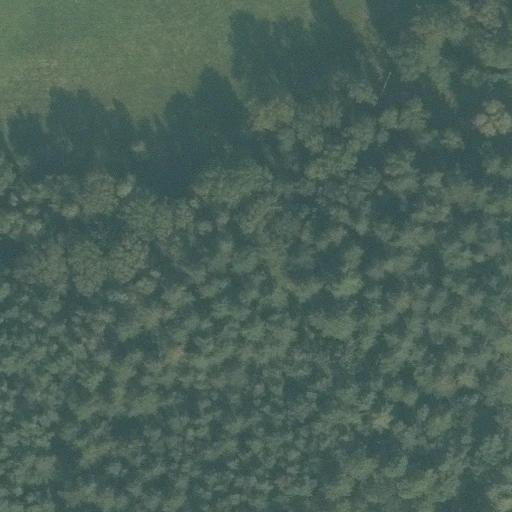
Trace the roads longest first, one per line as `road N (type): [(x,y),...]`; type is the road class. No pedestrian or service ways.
road 1 (track): [(475,0),(238,157),(243,208),(132,307),(78,377),(57,511)]
road 2 (track): [(358,511),(345,433),(259,217),(243,208)]
road 3 (track): [(0,167),(238,157)]
